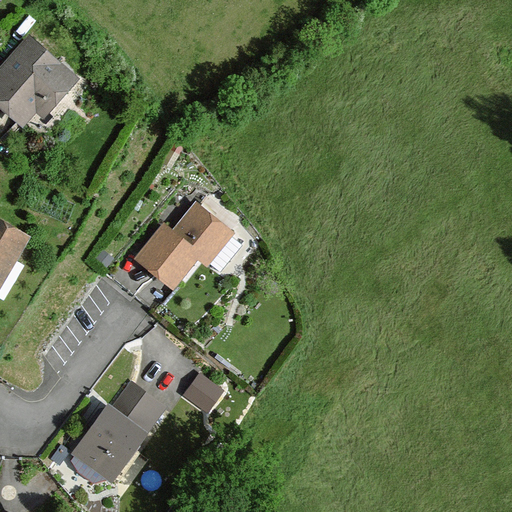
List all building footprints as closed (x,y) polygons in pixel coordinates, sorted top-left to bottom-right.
[(61,93),(66,87),(49,72),(52,67),(28,46),(18,57),(61,93)] [(18,57),(0,78),(0,105),(19,122),(38,101),(47,109),(61,93),(18,57)] [(162,231),(137,262),(160,281),(169,288),(194,258),(204,266),(205,265),(227,238),(194,212),(172,239),(162,231)] [(0,277),(22,240),(0,227),(0,277)] [(240,249),(227,238),(205,265),(218,277),(240,249)] [(205,412),(216,396),(197,381),(185,398),(205,412)] [(77,450),(112,476),(141,437),(127,427),(145,402),(128,389),(109,413),(106,412),(104,414),(101,412),(96,413),(82,432),(82,437),(85,439),(77,450)] [(159,412),(145,402),(127,427),(141,437),(159,412)] [(213,423),(202,440),(215,448),(226,432),(213,423)] [(107,483),(112,476),(77,450),(67,464),(73,474),(91,487),(107,483)]
